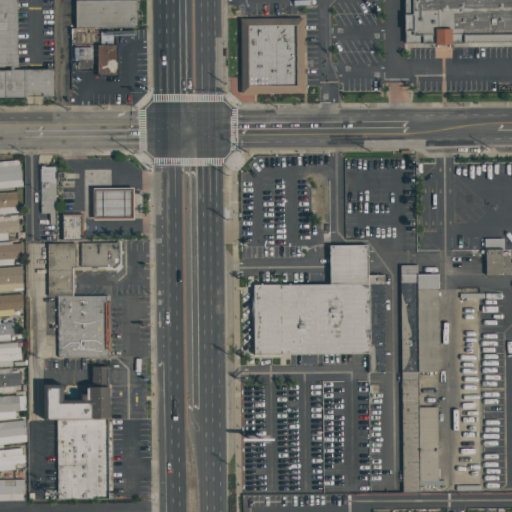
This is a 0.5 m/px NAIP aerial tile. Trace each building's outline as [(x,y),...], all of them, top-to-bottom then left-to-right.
[(0,0),(0,66),(18,66),(16,0),(0,0)] [(131,0),(75,0),(75,28),(137,27),(136,0),(131,0)] [(511,47),(511,0),(406,0),(407,47),(511,47)] [(241,19),(306,18),(306,98),(241,99),(241,19)] [(97,76),(117,76),(117,45),(96,45),(97,76)] [(0,97),(42,97),(52,97),(52,69),(0,70),(0,97)] [(0,161),(0,188),(21,188),(19,161),(0,161)] [(39,214),(49,214),(49,225),(56,224),(55,167),(38,168),(39,214)] [(93,221),(134,219),(132,189),(92,191),(93,221)] [(16,193),(0,193),(0,214),(17,214),(16,193)] [(0,240),(7,241),(7,233),(18,233),(18,215),(0,216),(0,240)] [(57,358),(107,357),(107,296),(72,296),(72,270),(118,269),(118,243),(83,244),(82,215),(62,215),(62,243),(46,244),(46,297),(56,297),(57,358)] [(484,274),(502,274),(502,240),(485,239),(484,274)] [(0,242),(0,266),(13,266),(13,259),(23,259),(22,242),(0,242)] [(329,284),(252,285),(253,355),(367,354),(367,371),(384,371),(383,275),(367,275),(367,245),(329,246),(329,284)] [(438,275),(416,275),(416,266),(400,266),(400,287),(408,287),(408,291),(417,291),(417,371),(438,371),(438,275)] [(0,291),(22,291),(22,267),(0,267),(0,291)] [(416,379),(416,290),(401,290),(401,379),(416,379)] [(0,316),(13,316),(13,309),(22,309),(22,295),(0,295),(0,316)] [(0,341),(12,341),(11,322),(0,322),(0,341)] [(0,362),(5,362),(5,366),(11,366),(11,361),(19,361),(19,344),(0,344),(0,362)] [(91,386),(107,386),(106,367),(91,367),(91,386)] [(0,391),(20,389),(18,369),(0,370),(0,391)] [(402,492),(418,492),(418,486),(438,486),(437,407),(418,407),(417,381),(401,381),(402,492)] [(46,389),(46,418),(109,418),(108,387),(87,388),(87,404),(58,403),(58,388),(46,389)] [(0,419),(14,418),(14,411),(24,411),(24,396),(0,396),(0,419)] [(0,444),(26,442),(23,420),(0,422),(0,444)] [(0,470),(14,470),(14,464),(23,464),(22,450),(0,450),(0,470)] [(0,500),(23,501),(23,480),(0,480),(0,500)]
